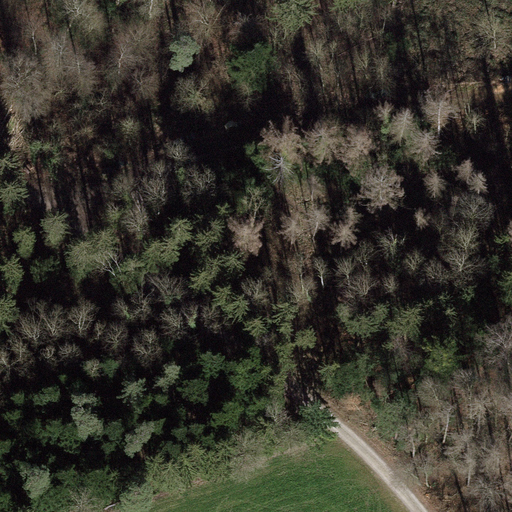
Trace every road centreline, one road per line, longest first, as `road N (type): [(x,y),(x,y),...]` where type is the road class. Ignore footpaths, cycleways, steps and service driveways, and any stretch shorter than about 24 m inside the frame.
road 1 (track): [(410,511),(333,418),(0,170)]
road 2 (track): [(61,215),(99,187),(254,129),(511,86)]
